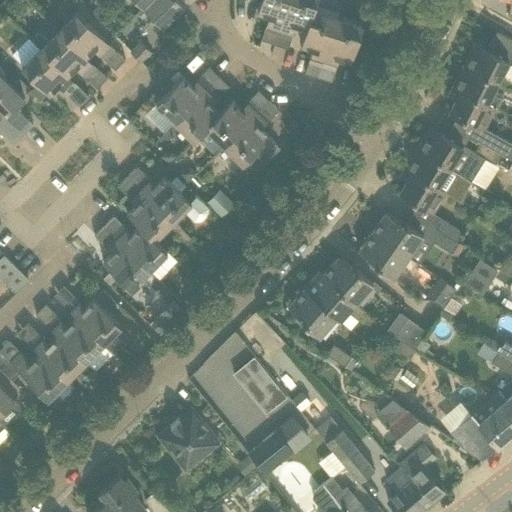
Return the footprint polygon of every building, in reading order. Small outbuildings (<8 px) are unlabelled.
[(186,0),(149,0),(144,6),(154,16),(148,22),(157,30),(186,0)] [(260,0),(257,11),(269,15),(261,39),(275,43),(288,0),(260,0)] [(288,0),(275,43),(288,47),(296,23),(306,27),(307,27),(315,0),(288,0)] [(341,4),(329,0),(315,0),(307,27),(306,27),(301,44),(312,48),(305,72),(318,76),(337,16),(341,4)] [(109,11),(101,1),(91,10),(99,20),(109,11)] [(77,10),(62,25),(54,17),(51,21),(59,29),(59,28),(85,56),(86,55),(94,47),(101,55),(115,68),(125,58),(111,44),(77,10)] [(331,80),(339,56),(351,60),(362,24),(337,16),(318,76),(331,80)] [(59,28),(59,29),(48,39),(39,30),(31,37),(41,47),(67,74),(75,66),(83,73),(98,87),(107,76),(93,63),(86,55),(85,56),(59,28)] [(511,54),(511,38),(496,30),(486,49),(475,43),(464,64),(498,81),(508,86),(511,79),(511,64),(508,62),(511,54)] [(140,60),(150,50),(140,40),(130,50),(140,60)] [(14,57),(22,66),(50,92),(57,84),(65,91),(79,104),(89,95),(67,74),(41,47),(26,62),(18,53),(14,57)] [(496,107),(496,106),(498,107),(503,97),(502,92),(495,88),(498,81),(464,64),(453,86),(460,89),(496,107)] [(183,74),(156,101),(165,110),(175,120),(219,75),(209,65),(191,83),(183,74)] [(0,72),(0,109),(23,132),(33,123),(15,105),(24,96),(0,72)] [(175,120),(176,121),(193,139),(206,126),(205,125),(220,111),(219,111),(211,103),(229,85),(219,75),(175,120)] [(41,99),(49,91),(38,82),(31,89),(41,99)] [(205,125),(206,126),(224,144),(268,99),(258,89),(241,107),(232,98),(219,111),(220,111),(205,125)] [(511,157),(511,141),(485,128),(496,107),(460,89),(449,110),(476,123),(469,134),(480,140),(501,152),(501,151),(511,157)] [(269,136),(269,135),(261,127),(278,109),(268,99),(224,144),(242,162),(253,151),(265,163),(280,147),(269,136)] [(0,129),(13,142),(23,132),(0,109),(0,129)] [(462,145),(431,126),(418,146),(466,176),(470,179),(484,158),(494,163),(501,152),(480,140),(475,150),(463,144),(462,145)] [(406,167),(412,171),(412,170),(438,186),(439,185),(445,189),(462,200),(466,176),(418,146),(406,167)] [(168,163),(176,155),(172,151),(165,151),(161,155),(168,163)] [(173,219),(173,218),(184,208),(195,220),(199,220),(203,217),(206,215),(208,211),(209,206),(197,195),(191,201),(164,174),(155,183),(138,165),(128,175),(173,219)] [(187,182),(196,172),(190,167),(182,166),(177,172),(187,182)] [(412,170),(412,171),(400,191),(432,211),(445,189),(439,185),(438,186),(412,170)] [(181,227),(173,218),(173,219),(128,175),(118,185),(136,202),(127,211),(140,224),(140,223),(154,238),(155,237),(169,223),(176,231),(181,227)] [(220,187),(207,200),(222,215),(235,202),(220,187)] [(408,255),(409,254),(420,261),(434,241),(402,219),(401,221),(386,210),(372,230),(408,255)] [(149,269),(168,250),(167,250),(155,237),(154,238),(140,223),(140,224),(132,232),(114,214),(105,223),(149,269)] [(462,230),(442,218),(436,227),(457,240),(462,230)] [(103,260),(130,287),(145,272),(158,284),(161,281),(149,269),(105,223),(94,234),(112,252),(103,260)] [(436,227),(429,236),(456,254),(463,244),(457,240),(436,227)] [(372,230),(358,249),(374,260),(372,262),(393,276),(408,255),(372,230)] [(30,276),(5,252),(0,256),(0,269),(18,287),(30,276)] [(354,265),(353,267),(339,254),(323,272),(319,268),(319,269),(355,302),(356,301),(371,284),(378,290),(382,286),(375,280),(373,282),(354,265)] [(477,256),(465,283),(486,292),(498,265),(477,256)] [(355,302),(319,269),(303,286),(336,316),(340,319),(348,309),(359,318),(365,309),(356,301),(355,302)] [(456,288),(447,281),(435,299),(444,305),(456,288)] [(453,312),(460,302),(468,301),(472,295),(471,288),(461,281),(456,288),(454,291),(444,305),(453,312)] [(336,316),(303,286),(288,304),(302,316),(300,318),(319,335),(336,316)] [(106,308),(114,299),(103,288),(94,296),(106,308)] [(190,308),(199,299),(192,292),(183,301),(190,308)] [(69,310),(75,315),(102,342),(103,341),(121,323),(106,308),(94,296),(85,305),(79,299),(69,310)] [(84,360),(85,359),(95,370),(113,352),(103,341),(102,342),(75,315),(67,323),(46,303),(36,313),(57,334),(57,333),(84,360)] [(404,341),(417,323),(399,310),(388,327),(402,337),(401,339),(404,341)] [(164,330),(160,326),(153,319),(150,323),(157,330),(160,333),(164,330)] [(404,341),(401,339),(394,348),(408,358),(415,347),(414,347),(422,337),(427,329),(417,323),(404,341)] [(33,346),(31,345),(39,352),(66,379),(84,360),(57,333),(57,334),(49,342),(43,336),(33,346)] [(414,347),(415,347),(423,353),(430,342),(422,337),(414,347)] [(511,343),(505,340),(503,344),(492,338),(489,344),(499,350),(499,351),(511,359),(511,343)] [(351,369),(358,359),(334,344),(328,353),(351,369)] [(0,367),(12,379),(21,370),(14,364),(0,349),(0,367)] [(493,361),(511,372),(511,359),(499,351),(493,361)] [(31,360),(23,354),(14,364),(21,370),(47,397),(63,382),(66,379),(39,352),(31,360)] [(400,376),(412,386),(419,377),(407,368),(400,376)] [(0,420),(4,425),(20,409),(20,404),(0,383),(0,420)] [(511,420),(511,394),(506,399),(499,390),(492,396),(511,420)] [(290,398),(300,410),(308,403),(299,391),(290,398)] [(482,459),(511,433),(511,420),(492,396),(471,414),(449,432),(458,443),(482,459)] [(406,446),(431,425),(406,407),(404,409),(399,403),(382,418),(406,446)] [(192,406),(179,416),(157,434),(185,468),(220,440),(192,406)] [(287,439),(296,451),(312,438),(293,415),(277,427),(287,439)] [(0,441),(10,431),(4,425),(0,420),(0,441)] [(283,458),(293,449),(295,452),(296,451),(287,439),(277,427),(248,450),(265,472),(283,458)] [(326,440),(360,481),(375,468),(342,427),(326,440)] [(424,441),(410,452),(411,453),(399,464),(405,471),(412,479),(412,478),(422,490),(413,497),(423,509),(443,491),(423,467),(436,456),(424,441)] [(250,453),(236,463),(246,476),(259,466),(250,453)] [(398,511),(418,511),(423,509),(413,497),(422,490),(412,478),(412,479),(405,471),(391,484),(397,491),(387,499),(398,511)] [(103,494),(117,511),(136,511),(144,506),(134,492),(137,489),(127,476),(123,478),(120,474),(99,490),(103,494)] [(367,511),(345,486),(343,488),(332,475),(323,484),(343,509),(345,511),(367,511)] [(345,511),(343,509),(323,484),(313,492),(313,498),(323,511),(345,511)] [(165,511),(169,509),(154,490),(145,497),(157,511),(165,511)] [(117,511),(103,494),(99,497),(102,501),(88,511),(117,511)]
